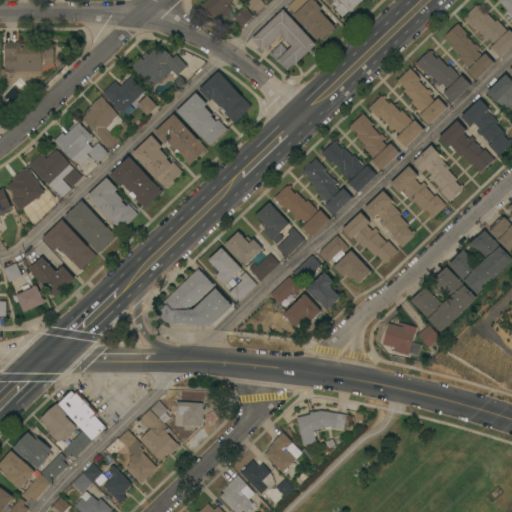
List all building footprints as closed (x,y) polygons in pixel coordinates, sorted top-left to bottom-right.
[(233,0),(228,5),(233,10),(223,19),(219,14),(214,19),(200,4),(202,2),(203,3),(206,0),(233,0)] [(261,0),(266,5),(256,15),(246,4),(250,0),(261,0)] [(293,0),(315,0),(323,8),(320,10),(336,27),(320,42),(294,15),(295,14),(287,6),(293,0)] [(363,0),(351,12),(349,10),(342,17),(335,9),(342,2),(340,0),(363,0)] [(511,19),(504,11),(506,9),(497,0),(511,0),(511,19)] [(511,44),(499,56),(490,47),(493,43),(488,37),(485,40),(481,37),(483,35),(474,26),(472,28),(462,17),(475,5),(476,5),(478,4),(480,6),(478,8),(483,12),(484,11),(494,20),(495,19),(506,31),(508,29),(511,33),(511,44)] [(233,17),(244,6),(253,16),(243,26),(233,17)] [(317,44),(297,63),(296,62),(288,70),(280,63),(279,63),(269,54),(281,43),(288,50),(292,46),(287,41),(287,42),(281,35),(270,46),(269,45),(263,50),(252,39),(283,9),(317,44)] [(476,79),(466,69),(468,67),(457,56),(459,54),(450,44),(451,42),(447,38),(445,39),(443,37),(445,35),(444,35),(457,22),(467,32),(465,34),(474,43),(475,42),(479,46),(476,49),(481,55),(484,52),(494,61),(476,79)] [(6,72),(5,42),(20,42),(20,44),(28,43),(28,42),(42,41),(42,43),(55,43),(55,67),(43,73),(43,71),(6,72)] [(131,66),(141,57),(144,60),(145,59),(142,56),(147,52),(149,55),(157,47),(162,53),(166,50),(173,57),(177,54),(188,66),(177,76),(170,68),(164,75),(160,71),(148,83),(131,66)] [(453,101),(443,91),(447,88),(441,82),(438,85),(434,81),(436,80),(427,70),(425,72),(415,62),(428,49),(429,50),(431,49),(433,51),(431,53),(436,57),(437,55),(447,66),(449,64),(459,75),(461,74),(470,84),(453,101)] [(447,106),(428,124),(419,114),(421,112),(410,101),(412,99),(402,89),(404,87),(399,82),(398,84),(396,82),(397,80),(396,79),(409,67),(419,78),(418,79),(426,88),(428,87),(432,91),(428,94),(433,100),(437,96),(447,106)] [(219,71),(252,106),(234,123),(224,112),(226,111),(222,107),(221,108),(213,100),(211,102),(199,90),(219,71)] [(505,73),(511,80),(511,84),(511,86),(511,87),(511,110),(510,108),(509,110),(498,98),(496,100),(486,90),(505,73)] [(115,81),(121,86),(131,76),(145,91),(131,105),(134,109),(126,116),(103,92),(115,81)] [(196,92),(208,104),(205,106),(213,115),(212,116),(216,120),(218,118),(228,129),(210,146),(177,111),(196,92)] [(368,107),(380,94),(382,95),(383,94),(385,96),(384,98),(388,102),(390,101),(399,111),(401,109),(412,120),(414,118),(423,128),(405,146),(396,136),(399,133),(394,127),(390,130),(387,126),(388,125),(380,116),(378,117),(368,107)] [(158,106),(148,116),(137,104),(148,95),(158,106)] [(102,96),(107,101),(106,102),(122,118),(123,119),(123,121),(122,121),(113,131),(121,139),(110,149),(101,140),(102,139),(95,132),(96,131),(82,118),(86,114),(85,113),(102,96)] [(488,107),(486,109),(495,119),(497,121),(496,122),(503,131),(504,133),(503,134),(507,139),(509,137),(511,140),(510,141),(511,142),(497,154),(488,144),(489,142),(480,133),(479,134),(475,130),(479,127),(473,121),(470,125),(461,115),(479,97),(488,107)] [(382,170),(373,160),(374,159),(363,147),(365,145),(356,135),(358,134),(353,129),(351,131),(349,128),(351,127),(350,126),(363,113),(373,123),(371,125),(380,135),(381,134),(385,138),(382,140),(388,146),(391,143),(400,153),(382,170)] [(174,114),(207,149),(190,165),(180,155),(181,153),(177,148),(176,150),(168,141),(166,144),(155,132),(174,114)] [(466,129),(462,132),(468,138),(471,135),(475,139),(473,140),(482,149),(484,148),(493,158),(481,170),(480,169),(478,171),(476,169),(478,167),(473,162),(471,164),(462,154),(460,155),(449,144),(448,146),(439,136),(456,119),(466,129)] [(94,138),(89,144),(92,148),(98,142),(108,153),(97,163),(88,153),(87,154),(90,156),(81,165),(74,157),(72,159),(54,140),(63,132),(65,135),(79,122),(94,138)] [(152,135),(163,146),(160,149),(168,157),(167,158),(171,163),(173,161),(183,172),(165,189),(132,153),(152,135)] [(334,141),(335,141),(336,140),(338,142),(337,144),(341,148),(343,147),(352,157),(354,155),(362,163),(364,161),(376,175),(358,192),(349,182),(352,179),(347,174),(344,176),(340,172),(341,171),(332,161),(331,163),(321,153),(334,141)] [(430,144),(440,153),(438,155),(449,166),(447,168),(456,178),(454,180),(459,185),(461,183),(463,185),(461,187),(462,188),(449,201),(439,190),(441,188),(432,179),(431,180),(427,176),(430,173),(425,168),(422,171),(413,161),(430,144)] [(70,164),(73,167),(83,177),(72,187),(64,178),(62,179),(72,189),(61,200),(50,189),(52,187),(49,184),(48,184),(37,172),(36,173),(29,165),(41,153),(47,158),(56,149),(70,164)] [(129,156),(163,191),(145,208),(135,197),(137,196),(133,191),(131,192),(124,184),(121,186),(110,174),(129,156)] [(334,215),(325,205),(326,203),(315,192),(317,190),(308,180),(310,178),(305,174),(303,175),(301,173),(303,172),(302,171),(315,158),(325,169),(324,170),(332,179),(333,178),(337,182),(334,185),(340,191),(343,187),(352,197),(334,215)] [(408,164),(418,174),(414,178),(419,184),(423,180),(426,184),(425,186),(434,195),(435,193),(446,204),(432,217),(431,216),(430,217),(427,215),(429,213),(425,208),(423,210),(414,200),(412,202),(401,190),(399,192),(390,182),(408,164)] [(45,192),(21,211),(12,198),(15,196),(7,186),(14,181),(12,179),(27,168),(45,192)] [(107,177),(118,189),(116,191),(124,200),(123,201),(127,205),(128,203),(139,214),(121,231),(88,196),(107,177)] [(311,237),(301,227),(305,224),(299,218),(296,221),(293,217),(294,216),(285,207),(284,208),(273,198),(286,185),(287,186),(289,184),(291,187),(290,188),(294,193),(296,191),(305,201),(307,200),(318,211),(320,209),(329,219),(311,237)] [(12,207),(11,208),(12,211),(4,214),(5,215),(2,216),(2,215),(0,216),(0,188),(4,187),(12,207)] [(391,237),(393,235),(384,226),(383,227),(379,223),(382,220),(377,214),(373,218),(364,208),(383,190),(392,200),(390,202),(401,214),(399,215),(407,223),(406,224),(408,225),(407,227),(411,232),(413,230),(415,232),(413,234),(414,235),(401,247),(391,237)] [(99,253),(90,244),(90,243),(66,217),(67,217),(66,216),(82,200),(83,202),(83,201),(116,236),(99,253)] [(288,223),(278,232),(283,237),(276,243),(262,229),(267,225),(256,214),(268,201),(288,223)] [(511,205),(511,249),(509,252),(489,231),(504,217),(511,225),(511,211),(509,208),(511,205)] [(360,212),(370,221),(366,225),(371,230),(375,227),(378,231),(377,233),(386,242),(388,240),(398,251),(384,263),(384,262),(382,264),(379,262),(381,260),(377,255),(375,257),(366,247),(364,249),(353,237),(351,239),(342,229),(360,212)] [(62,219),(96,255),(81,270),(59,247),(56,250),(55,249),(54,250),(43,238),(62,219)] [(285,256),(275,247),(289,234),(286,231),(292,226),(303,238),(285,256)] [(225,243),(238,230),(244,237),(246,235),(251,240),(253,238),(262,248),(245,265),(225,243)] [(511,258),(511,260),(477,294),(449,264),(456,257),(456,256),(464,249),(469,255),(468,255),(478,265),(484,259),(475,249),(474,250),(469,244),(477,237),(485,230),(511,258)] [(336,234),(348,247),(343,252),(340,249),(327,262),(318,252),(336,234)] [(241,268),(224,285),(215,275),(217,273),(212,268),(214,266),(208,259),(221,246),(241,268)] [(371,271),(358,284),(352,277),(349,279),(345,274),(343,276),(334,266),(351,250),(371,271)] [(260,280),(248,267),(253,262),(256,265),(269,253),(278,263),(260,280)] [(311,254),(320,264),(301,282),(292,272),(311,254)] [(56,297),(45,285),(44,285),(36,277),(37,276),(30,269),(42,256),(57,272),(63,266),(76,278),(56,297)] [(16,263),(22,276),(9,282),(3,269),(16,263)] [(477,298),(441,332),(411,301),(425,287),(442,304),(449,298),(432,280),(447,267),(477,298)] [(197,268),(213,284),(188,308),(193,308),(215,287),(231,304),(209,325),(186,323),(186,322),(175,322),(175,323),(169,323),(163,320),(160,317),(157,306),(197,268)] [(237,301),(228,291),(241,279),(239,276),(244,271),(256,284),(237,301)] [(306,287),(324,271),(333,281),(331,283),(335,287),(333,289),(340,296),(327,309),(306,287)] [(288,276),(300,288),(295,293),(292,290),(279,303),(269,293),(288,276)] [(24,312),(19,301),(16,302),(13,296),(23,292),(21,287),(28,283),(31,288),(33,287),(32,286),(36,285),(36,286),(37,285),(43,298),(44,298),(45,300),(44,301),(45,303),(24,312)] [(304,293),(321,310),(311,319),(309,317),(305,322),(303,320),(296,326),(283,313),(304,293)] [(416,333),(415,332),(410,350),(409,355),(395,351),(396,348),(384,344),(390,323),(398,325),(399,322),(417,327),(416,333)] [(429,324),(440,337),(429,347),(418,334),(429,324)] [(58,404),(72,391),(74,393),(76,390),(99,413),(95,416),(106,426),(92,439),(68,414),(58,404)] [(150,449),(149,449),(140,439),(149,430),(140,421),(142,418),(150,409),(159,419),(160,418),(151,409),(159,400),(168,410),(165,413),(170,417),(164,423),(171,429),(167,433),(177,443),(180,446),(174,452),(173,451),(171,454),(169,452),(161,460),(150,449)] [(204,403),(203,409),(205,409),(205,413),(203,412),(203,419),(202,419),(202,426),(183,425),(183,419),(181,418),(181,415),(179,415),(179,410),(176,410),(177,401),(204,403)] [(66,416),(78,428),(65,441),(63,439),(60,442),(47,429),(49,427),(41,419),(57,403),(58,404),(68,414),(66,416)] [(347,415),(344,429),(331,427),(314,431),(317,443),(303,446),(297,417),(310,414),(310,412),(313,411),(313,412),(321,410),(347,415)] [(119,438),(128,429),(143,445),(141,447),(143,450),(142,451),(157,468),(151,473),(152,474),(142,483),(127,467),(129,464),(128,463),(131,461),(129,458),(132,455),(130,453),(128,448),(119,438)] [(83,431),(93,440),(75,458),(71,453),(69,456),(63,450),(83,431)] [(29,432),(37,439),(38,438),(52,450),(49,454),(51,455),(39,468),(26,457),(25,459),(14,449),(29,432)] [(302,453),(282,472),(265,454),(269,450),(268,448),(273,442),(283,432),(302,453)] [(310,445),(318,458),(312,462),(309,458),(302,450),(310,445)] [(36,472),(20,489),(7,477),(8,476),(6,475),(7,474),(2,469),(3,467),(0,464),(0,462),(12,450),(36,472)] [(61,453),(66,458),(64,461),(68,465),(51,482),(50,482),(41,473),(61,453)] [(273,486),(272,487),(270,490),(269,489),(268,488),(261,494),(241,472),(253,460),(259,466),(263,463),(271,472),(271,473),(273,475),(275,484),(273,486)] [(102,473),(93,482),(83,473),(93,463),(102,473)] [(103,485),(113,476),(108,471),(110,469),(110,468),(112,465),(113,466),(114,465),(132,484),(123,493),(127,498),(120,503),(103,485)] [(72,483),(83,473),(93,483),(82,493),(72,483)] [(40,474),(50,482),(35,501),(30,497),(28,500),(22,495),(40,474)] [(235,511),(220,496),(224,492),(223,491),(229,485),(228,484),(238,474),(247,484),(247,485),(255,493),(249,499),(252,503),(250,505),(255,509),(252,511),(244,511),(243,510),(241,511),(235,511)] [(286,497),(276,487),(285,479),(295,489),(286,497)] [(0,511),(0,486),(14,497),(3,511),(0,511)] [(112,509),(109,511),(80,511),(74,506),(81,498),(80,497),(86,491),(91,496),(92,495),(98,501),(101,498),(112,509)] [(26,511),(9,511),(20,497),(26,502),(24,505),(29,509),(26,511)] [(59,511),(53,506),(61,497),(70,505),(63,511),(59,511)] [(198,511),(208,503),(214,509),(218,506),(224,511),(198,511)]
